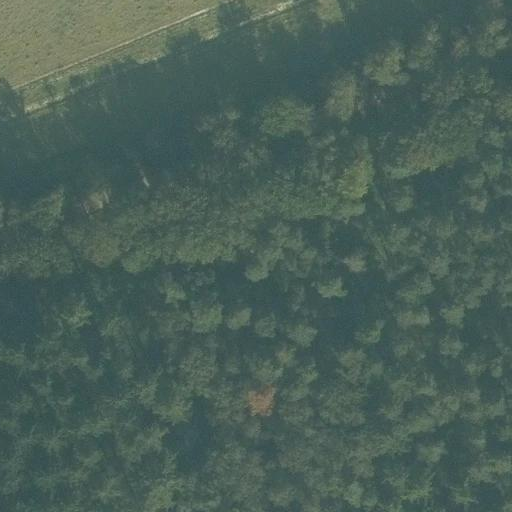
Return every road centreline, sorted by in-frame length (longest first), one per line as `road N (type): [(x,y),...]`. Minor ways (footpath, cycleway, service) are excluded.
road 1 (track): [(511,39),(0,238)]
road 2 (track): [(359,101),(378,156),(369,398),(382,511)]
